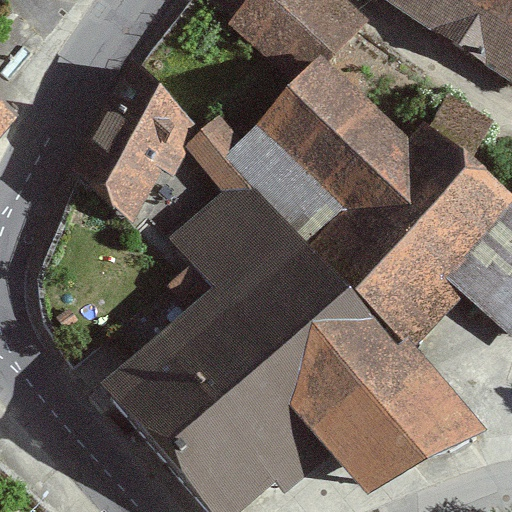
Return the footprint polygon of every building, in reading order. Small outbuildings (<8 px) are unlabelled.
[(324,6),(318,0),(197,0),(263,66),(324,6)] [(511,0),(379,0),(370,11),(511,95),(511,0)] [(142,64),(76,175),(139,218),(167,162),(180,172),(205,128),(142,64)] [(233,114),(193,154),(221,193),(170,239),(221,295),(109,393),(213,511),(267,511),(339,449),(383,501),(490,411),(425,336),(465,292),(511,331),(511,184),(438,123),(426,138),(335,64),(250,139),(233,114)] [(0,157),(34,117),(0,87),(0,157)]
